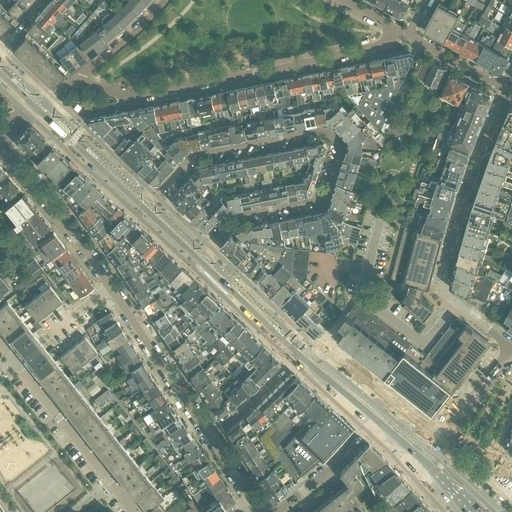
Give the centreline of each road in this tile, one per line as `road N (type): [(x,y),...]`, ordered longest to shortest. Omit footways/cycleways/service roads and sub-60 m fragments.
road 1 (residential): [(202,258),(242,214),(323,198),(342,144),(327,128),(192,155),(146,205)]
road 2 (residential): [(77,78),(134,95),(387,44),(395,29)]
road 3 (residential): [(511,347),(439,289),(502,95)]
road 4 (residential): [(132,511),(0,344)]
road 5 (residential): [(209,436),(109,286)]
road 6 (residential): [(109,286),(0,143)]
road 7 (secondary): [(202,258),(303,353)]
road 8 (residential): [(276,511),(376,421)]
road 9 (residential): [(303,353),(209,436)]
